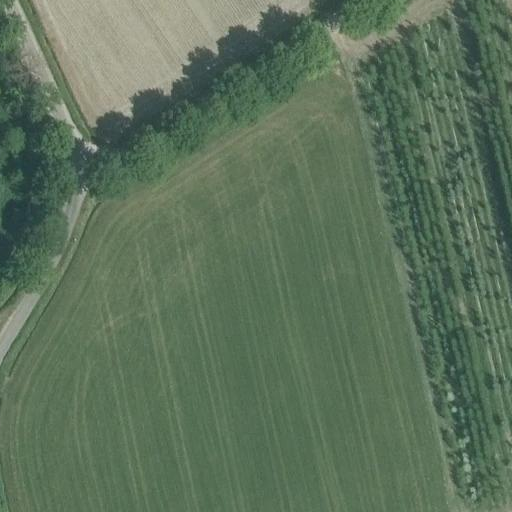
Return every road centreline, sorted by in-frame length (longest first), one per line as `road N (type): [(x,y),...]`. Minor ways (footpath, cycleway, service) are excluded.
road 1 (unclassified): [(371,0),(166,137),(83,167)]
road 2 (unclassified): [(0,345),(56,251),(83,167)]
road 3 (unclassified): [(83,167),(6,0)]
